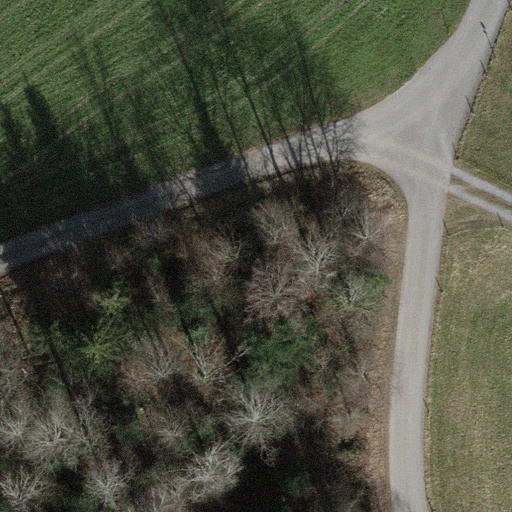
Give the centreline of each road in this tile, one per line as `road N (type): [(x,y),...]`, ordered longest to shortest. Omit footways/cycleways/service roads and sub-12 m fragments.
road 1 (track): [(0,273),(287,153),(425,140),(410,457),(419,511)]
road 2 (unclassified): [(484,0),(425,140)]
